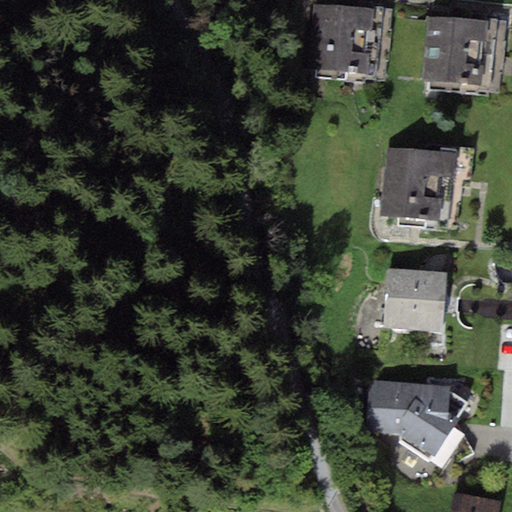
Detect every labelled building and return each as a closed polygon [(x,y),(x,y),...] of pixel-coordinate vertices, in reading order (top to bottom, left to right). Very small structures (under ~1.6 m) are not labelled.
[(376,13),(315,7),(309,70),(369,76),(376,13)] [(493,27),(430,20),(423,80),(487,87),(493,27)] [(457,158),(389,150),(381,216),(448,224),(457,158)] [(450,277),(384,275),(382,328),(448,330),(450,277)] [(462,392),(371,384),(366,431),(402,433),(401,443),(443,471),(466,440),(456,427),(462,392)] [(498,511),(499,508),(454,497),(450,511),(498,511)]
